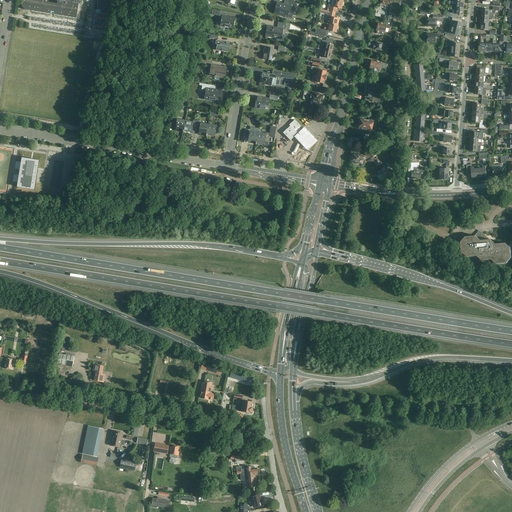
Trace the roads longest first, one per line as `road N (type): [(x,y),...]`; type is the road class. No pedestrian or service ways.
road 1 (motorway): [(0,260),(511,343)]
road 2 (motorway): [(511,330),(0,247)]
road 3 (motorway): [(0,271),(280,370)]
road 4 (motorway): [(285,257),(193,243),(0,239)]
road 5 (residential): [(269,436),(0,388)]
road 6 (residential): [(225,166),(0,127)]
road 7 (residential): [(398,194),(408,0)]
road 8 (motorway): [(511,313),(331,253)]
road 9 (residential): [(225,166),(253,0)]
road 10 (motorway): [(351,382),(432,358),(511,360)]
road 11 (primary): [(280,370),(284,443),(305,511)]
road 12 (primary): [(511,422),(449,461),(408,511)]
road 13 (secondary): [(336,131),(366,0)]
road 14 (residential): [(456,193),(468,60)]
road 15 (primary): [(419,511),(451,471),(511,432)]
